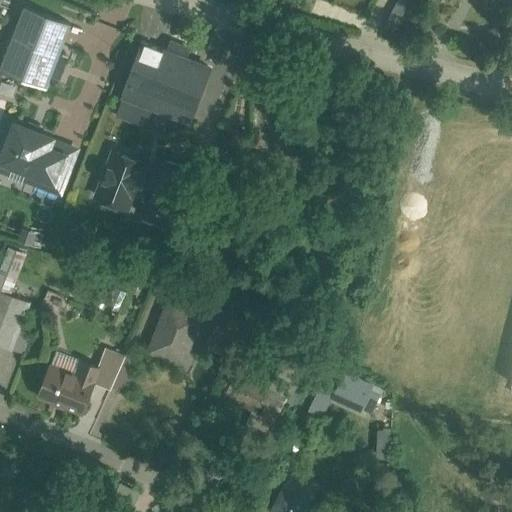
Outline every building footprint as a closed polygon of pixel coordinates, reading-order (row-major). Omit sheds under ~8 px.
[(74,26),(25,10),(3,76),(52,92),(74,26)] [(217,73),(144,47),(118,122),(148,132),(153,117),(196,132),(217,73)] [(9,128),(0,154),(0,179),(61,201),(78,151),(9,128)] [(187,183),(138,164),(121,207),(170,227),(187,183)] [(0,288),(0,347),(15,353),(36,302),(0,288)] [(173,296),(152,351),(190,365),(211,310),(173,296)] [(55,356),(37,399),(90,420),(101,392),(115,397),(130,358),(104,348),(95,371),(55,356)] [(241,379),(228,407),(272,426),(284,397),(241,379)] [(287,484),(274,511),(310,511),(317,498),(287,484)]
